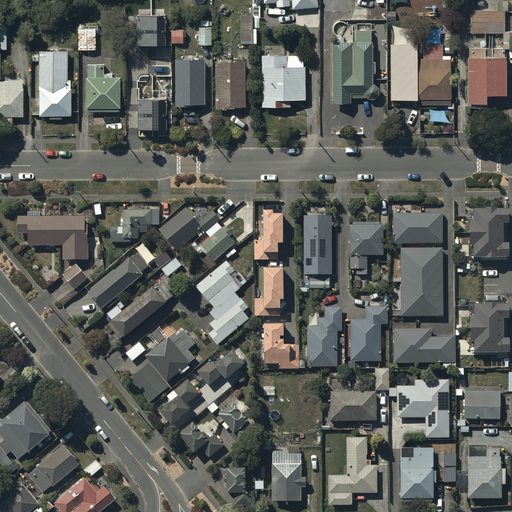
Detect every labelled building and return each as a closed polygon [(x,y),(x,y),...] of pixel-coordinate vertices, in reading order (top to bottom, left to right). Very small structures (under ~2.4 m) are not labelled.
[(318,9),(317,0),(263,0),(264,5),(276,4),(277,9),(290,8),(290,3),(292,3),(293,11),(318,9)] [(368,8),(367,0),(359,0),(360,8),(368,8)] [(367,0),(368,8),(376,8),(376,0),(367,0)] [(486,35),(486,50),(471,50),(470,107),(489,107),(489,99),(509,99),(509,60),(506,60),(506,50),(511,49),(511,32),(505,33),(505,12),(472,12),(471,34),(486,35)] [(165,16),(136,16),(137,46),(166,46),(165,16)] [(260,16),(241,16),(241,44),(253,44),(252,29),(260,29),(260,16)] [(201,28),(199,28),(199,46),(212,46),(212,27),(209,27),(209,21),(201,21),(201,28)] [(85,30),(78,30),(78,51),(96,51),(96,30),(99,30),(99,23),(85,23),(85,30)] [(171,30),(171,44),(184,44),(184,30),(171,30)] [(372,32),(356,32),(356,44),(333,44),(333,105),(351,105),(351,100),(367,100),(368,101),(375,101),(379,97),(379,90),(375,85),(372,86),(372,75),(375,75),(375,63),(372,63),(372,32)] [(417,44),(391,44),(391,100),(415,99),(418,99),(418,60),(417,44)] [(424,60),(418,60),(418,99),(415,99),(415,105),(451,105),(451,57),(442,57),(442,46),(423,46),(424,60)] [(22,119),(22,82),(1,82),(0,53),(0,118),(1,118),(1,123),(11,123),(11,119),(22,119)] [(62,121),(62,117),(72,117),(72,82),(67,82),(67,53),(32,53),(32,62),(39,62),(39,99),(31,99),(31,116),(40,116),(40,117),(49,117),(49,120),(62,121)] [(303,57),(262,57),(263,109),(290,108),(290,103),(306,102),(305,68),(303,68),(303,57)] [(205,60),(175,60),(176,108),(188,108),(188,107),(205,107),(205,60)] [(245,109),(245,63),(216,64),(216,111),(234,111),(234,110),(245,109)] [(86,110),(88,110),(88,113),(119,113),(119,110),(121,110),(121,80),(112,80),(112,73),(104,73),(104,64),(88,64),(88,79),(86,79),(86,110)] [(137,100),(138,130),(166,130),(166,100),(137,100)] [(467,201),(455,201),(455,221),(467,221),(467,201)] [(132,207),(132,213),(123,213),(123,228),(111,228),(111,244),(130,244),(130,240),(138,240),(138,234),(147,234),(147,228),(152,228),(152,226),(159,226),(159,219),(170,219),(170,206),(159,206),(159,211),(143,211),(143,207),(132,207)] [(186,209),(159,231),(176,252),(197,235),(199,238),(205,233),(216,224),(220,221),(213,212),(198,224),(186,209)] [(486,212),(473,212),(473,222),(469,222),(470,248),(474,248),(474,259),(486,259),(486,261),(498,261),(498,259),(509,259),(509,244),(507,244),(507,225),(509,225),(509,211),(496,211),(496,210),(486,210),(486,212)] [(18,236),(28,236),(28,248),(62,248),(62,263),(88,263),(88,226),(85,226),(85,218),(40,218),(40,212),(28,212),(28,218),(18,218),(18,236)] [(283,215),(263,215),(263,243),(254,243),(254,262),(278,262),(278,248),(283,248),(283,215)] [(330,215),(303,215),(303,273),(330,273),(330,215)] [(393,215),(393,245),(442,245),(442,215),(393,215)] [(353,223),(353,228),(349,228),(349,259),(350,259),(350,272),(356,272),(356,276),(367,276),(367,258),(383,258),(383,228),(379,228),(379,224),(353,223)] [(221,230),(216,224),(205,233),(210,240),(201,247),(214,263),(235,246),(230,239),(233,236),(226,227),(221,230)] [(442,250),(400,250),(400,318),(442,318),(442,250)] [(147,264),(136,251),(86,292),(91,298),(90,298),(95,305),(96,304),(100,309),(105,305),(107,308),(115,301),(126,292),(124,290),(142,275),(139,271),(147,264)] [(166,276),(167,276),(170,273),(171,275),(177,270),(176,269),(181,265),(175,257),(160,269),(166,276)] [(235,272),(227,262),(195,288),(214,311),(209,314),(215,321),(209,326),(214,331),(209,336),(218,347),(249,321),(243,314),(248,310),(234,294),(239,290),(229,277),(235,272)] [(76,265),(63,276),(78,294),(84,289),(81,286),(88,280),(76,265)] [(283,304),(283,268),(264,268),(264,300),(255,300),(255,318),(280,318),(280,304),(283,304)] [(168,278),(153,290),(152,289),(123,313),(116,304),(108,311),(105,313),(113,323),(107,327),(120,342),(123,340),(124,341),(167,306),(165,304),(174,297),(169,292),(175,287),(168,278)] [(486,306),(474,307),(474,318),(470,318),(470,343),(475,343),(475,355),(510,354),(509,340),(507,340),(507,320),(509,320),(509,306),(497,306),(497,305),(486,305),(486,306)] [(317,327),(307,327),(307,369),(337,369),(337,332),(342,332),(342,308),(324,308),(324,320),(317,320),(317,327)] [(365,321),(350,321),(350,363),(381,363),(381,326),(387,326),(387,308),(365,308),(365,321)] [(284,324),(264,324),(264,366),(299,366),(299,347),(283,347),(284,343),(280,343),(280,340),(283,340),(284,324)] [(152,348),(154,350),(145,358),(150,364),(130,380),(149,405),(169,388),(167,385),(180,375),(182,377),(190,370),(188,367),(196,361),(188,351),(196,345),(184,331),(177,336),(175,333),(160,345),(158,343),(152,348)] [(441,336),(441,339),(430,339),(430,331),(393,331),(393,365),(443,365),(443,370),(455,370),(455,339),(447,339),(447,336),(441,336)] [(139,344),(126,355),(132,363),(146,352),(139,344)] [(227,379),(244,364),(232,351),(216,365),(210,359),(197,370),(209,384),(221,373),(227,379)] [(387,391),(387,386),(387,368),(373,368),(373,391),(387,391)] [(200,395),(188,381),(187,380),(167,398),(172,404),(159,414),(171,429),(190,413),(185,407),(200,395)] [(389,388),(389,393),(389,399),(396,399),(396,419),(426,419),(426,439),(449,439),(449,426),(453,426),(453,416),(449,416),(449,381),(415,381),(415,388),(389,388)] [(501,392),(464,392),(464,420),(500,421),(501,392)] [(376,394),(330,394),(330,409),(327,409),(327,422),(376,422),(376,394)] [(27,405),(24,404),(0,423),(0,449),(6,457),(10,453),(17,462),(51,434),(27,405)] [(233,406),(219,418),(234,437),(231,439),(238,448),(253,435),(246,426),(248,425),(233,406)] [(195,456),(201,450),(209,459),(224,447),(215,436),(207,443),(192,426),(179,437),(195,456)] [(367,439),(346,439),(346,477),(328,477),(328,506),(353,506),(353,495),(377,495),(377,467),(370,467),(370,463),(366,462),(366,457),(367,457),(367,439)] [(501,500),(501,486),(505,486),(505,469),(501,469),(500,459),(500,451),(486,451),(486,446),(468,446),(468,473),(455,473),(455,489),(468,488),(468,501),(501,500)] [(51,489),(78,467),(62,447),(26,476),(42,495),(50,488),(51,489)] [(436,473),(433,473),(433,450),(401,450),(401,459),(399,459),(400,504),(432,503),(432,500),(434,500),(433,485),(436,485),(436,473)] [(288,453),(272,453),(272,466),(272,504),(301,504),(301,488),(306,488),(306,480),(301,480),(301,456),(288,456),(288,453)] [(334,453),(324,453),(324,469),(334,469),(334,453)] [(0,483),(16,470),(3,455),(0,457),(0,483)] [(94,461),(82,472),(89,479),(101,468),(94,461)] [(234,509),(253,509),(254,472),(246,472),(246,470),(237,469),(237,468),(227,468),(227,497),(234,497),(234,509)] [(101,511),(113,502),(102,490),(99,492),(87,479),(84,481),(83,480),(53,506),(58,511),(101,511)] [(11,484),(0,493),(0,511),(30,511),(39,505),(21,485),(16,490),(11,484)] [(47,502),(33,511),(48,511),(52,509),(47,502)]
